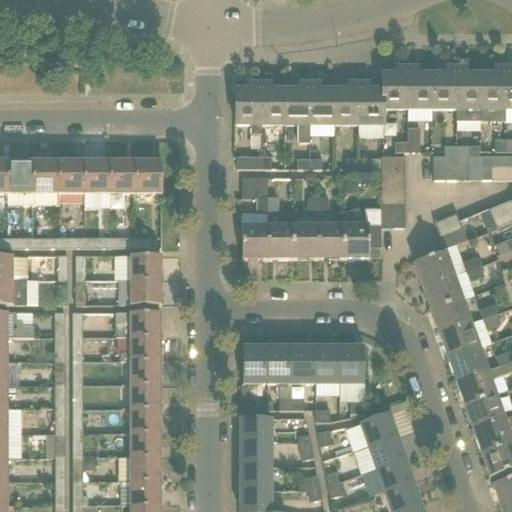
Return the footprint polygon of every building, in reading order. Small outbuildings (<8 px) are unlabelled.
[(397,78),(382,78),(382,95),(382,113),(383,113),(406,113),(407,72),(397,72),(397,78)] [(417,72),(407,72),(406,113),(430,113),(431,78),(417,78),(417,72)] [(446,78),(431,78),(430,113),(455,113),(455,72),(446,72),(446,78)] [(480,114),(481,78),(466,78),(466,72),(455,72),(455,113),(480,114)] [(495,72),(495,78),(481,78),(480,114),(480,125),(506,126),(506,114),(504,114),(504,72),(495,72)] [(235,94),(235,129),(251,129),(251,139),(261,139),(261,129),(260,129),(260,88),(250,88),(250,94),(235,94)] [(260,129),(261,129),(284,129),(284,94),(270,94),(270,88),(260,88),(260,129)] [(299,94),(284,94),(284,129),(298,129),(298,147),(310,147),(310,129),(309,129),(309,88),(299,88),(299,94)] [(319,94),(319,88),(309,88),(309,129),(310,129),(334,129),(334,94),(319,94)] [(359,88),(348,88),(348,94),(334,94),(334,129),(359,130),(359,88)] [(368,95),(368,88),(359,88),(359,130),(383,130),(383,113),(382,113),(382,95),(368,95)] [(406,146),(406,156),(419,156),(419,132),(407,132),(406,146)] [(504,157),(504,144),(495,144),(495,157),(504,157)] [(395,156),(406,156),(406,146),(395,146),(395,156)] [(455,160),(455,151),(443,150),(443,160),(446,160),(455,160)] [(479,160),(479,151),(455,151),(455,160),(457,160),(468,160),(479,160)] [(236,160),(237,172),(237,173),(259,173),(260,160),(236,160)] [(271,160),(260,160),(259,173),(271,173),(271,160)] [(432,160),(433,184),(446,184),(446,160),(443,160),(432,160)] [(446,160),(446,184),(457,184),(457,160),(455,160),(446,160)] [(457,160),(457,184),(468,185),(468,160),(457,160)] [(480,161),(479,161),(479,160),(468,160),(468,185),(479,185),(480,161)] [(511,160),(491,161),(490,172),(511,172),(511,160)] [(404,162),(381,161),(381,173),(404,173),(404,162)] [(480,161),(479,185),(490,185),(490,172),(491,161),(480,161)] [(308,174),(308,164),(297,163),(297,174),(308,174)] [(359,174),(359,163),(346,163),(346,174),(359,174)] [(359,163),(359,174),(370,174),(370,163),(359,163)] [(34,209),(33,164),(7,164),(7,199),(7,209),(34,209)] [(33,164),(34,209),(57,209),(57,198),(59,198),(59,164),(33,164)] [(59,164),(59,198),(84,198),(84,164),(59,164)] [(84,198),(110,198),(110,164),(84,164),(84,198)] [(110,198),(136,198),(136,164),(110,164),(110,198)] [(136,198),(161,198),(162,164),(136,164),(136,198)] [(308,164),(308,174),(322,174),(322,164),(308,164)] [(511,172),(490,172),(490,185),(511,184),(511,172)] [(405,184),(404,173),(381,173),(381,184),(405,184)] [(267,202),(267,182),(242,182),(242,203),(258,203),(258,219),(267,219),(267,202)] [(405,196),(405,184),(381,184),(380,196),(405,196)] [(380,207),(393,207),(405,207),(405,196),(380,196),(380,207)] [(329,201),(318,202),(318,217),(329,217),(329,201)] [(267,264),(293,263),(294,230),(293,217),(279,217),(279,202),(267,202),(267,219),(268,230),(267,230),(267,264)] [(307,217),(318,217),(318,202),(307,202),(307,217)] [(511,203),(489,213),(496,231),(511,224),(511,203)] [(380,216),(380,229),(380,233),(393,232),(393,207),(380,207),(380,216)] [(393,207),(393,232),(405,232),(405,207),(393,207)] [(381,252),(380,233),(380,229),(364,229),(364,216),(343,215),(343,230),(343,263),(369,263),(369,252),(381,252)] [(329,227),(329,218),(309,218),(309,227),(329,227)] [(439,239),(461,230),(456,218),(434,227),(439,239)] [(267,230),(242,230),(242,264),(267,264),(267,230)] [(293,263),(318,263),(318,230),(294,230),(293,263)] [(343,263),(343,230),(318,230),(318,263),(343,263)] [(445,253),(455,248),(466,244),(461,230),(439,239),(445,253)] [(34,253),(34,242),(7,243),(7,253),(34,253)] [(59,242),(34,242),(34,253),(60,253),(59,242)] [(60,253),(84,252),(84,242),(59,242),(60,253)] [(110,252),(110,242),(84,242),(84,252),(110,252)] [(136,242),(110,242),(110,252),(136,252),(136,242)] [(136,242),(136,252),(152,252),(152,242),(136,242)] [(509,253),(506,246),(496,250),(499,259),(509,255),(509,253)] [(422,290),(465,276),(462,266),(455,248),(445,253),(446,255),(413,267),(422,290)] [(0,260),(0,284),(13,285),(27,284),(29,284),(29,260),(0,260)] [(58,260),(58,285),(68,285),(68,260),(58,260)] [(75,260),(75,285),(86,285),(86,260),(75,260)] [(161,260),(129,260),(130,284),(161,284),(161,260)] [(478,261),(462,266),(465,276),(480,270),(478,261)] [(484,282),(480,270),(465,276),(469,286),(484,282)] [(430,315),(462,303),(473,299),(469,286),(465,276),(422,290),(430,315)] [(0,309),(27,309),(27,284),(13,285),(0,284),(0,309)] [(130,309),(161,309),(161,284),(130,284),(119,285),(119,309),(130,309)] [(67,309),(68,285),(58,285),(57,309),(67,309)] [(86,294),(86,285),(75,285),(75,309),(86,309),(86,294)] [(438,337),(470,326),(462,303),(430,315),(438,337)] [(482,322),(497,316),(494,308),(479,313),(482,322)] [(501,328),(497,316),(482,322),(486,333),(501,328)] [(16,317),(0,317),(0,341),(8,341),(33,341),(33,330),(22,330),(22,326),(16,326),(16,317)] [(55,341),(64,341),(64,317),(55,317),(55,341)] [(72,343),(82,343),(82,317),(73,317),(72,343)] [(161,317),(116,317),(115,342),(129,342),(161,341),(161,317)] [(447,361),(478,349),(470,326),(438,337),(447,361)] [(64,341),(55,341),(55,365),(64,365),(64,341)] [(161,341),(129,342),(129,365),(161,365),(161,341)] [(72,365),(82,365),(82,343),(72,343),(72,365)] [(455,384),(487,373),(478,349),(447,361),(455,384)] [(242,352),(242,388),(267,388),(267,351),(242,352)] [(280,388),(280,402),(291,402),(291,388),(291,351),(267,351),(267,388),(280,388)] [(291,388),(315,388),(315,351),(291,351),(291,388)] [(315,388),(339,388),(339,351),(315,351),(315,388)] [(339,388),(363,388),(363,351),(339,351),(339,388)] [(495,360),(498,369),(511,363),(511,358),(511,354),(495,360)] [(464,409),(495,397),(491,384),(511,377),(511,363),(498,369),(499,371),(487,375),(487,373),(455,384),(464,409)] [(64,365),(55,365),(55,389),(55,390),(64,389),(64,365)] [(72,365),(72,389),(82,389),(82,365),(72,365)] [(161,365),(129,365),(129,389),(161,389),(161,365)] [(55,414),(64,414),(64,389),(55,390),(55,389),(45,389),(45,400),(55,400),(55,414)] [(72,413),(82,413),(82,389),(72,389),(72,413)] [(161,389),(129,389),(129,413),(161,413),(161,389)] [(472,432),(504,421),(495,397),(464,409),(472,432)] [(242,402),(242,415),(256,415),(256,402),(242,402)] [(291,415),(291,402),(280,402),(279,402),(279,415),(291,415)] [(291,402),(291,415),(303,414),(303,402),(291,402)] [(365,418),(365,405),(350,406),(350,418),(365,418)] [(72,436),(82,436),(82,413),(72,413),(72,436)] [(161,413),(129,413),(129,437),(161,437),(161,413)] [(64,414),(55,414),(55,438),(64,438),(64,414)] [(315,427),(330,427),(330,414),(315,415),(315,427)] [(396,440),(388,417),(359,428),(367,451),(396,440)] [(480,457),(511,445),(511,444),(504,421),(472,432),(480,457)] [(240,447),(270,447),(276,447),(276,423),(240,423),(240,447)] [(332,449),(329,434),(317,437),(320,451),(332,449)] [(72,462),(82,462),(82,436),(72,436),(72,462)] [(161,437),(129,437),(120,437),(120,462),(161,462),(161,437)] [(54,462),(64,462),(64,438),(55,438),(46,438),(46,462),(54,462)] [(299,453),(312,450),(309,439),(297,442),(299,453)] [(367,451),(375,473),(404,463),(396,440),(367,451)] [(511,445),(480,457),(489,481),(511,473),(511,445)] [(270,471),(270,447),(240,447),(240,471),(270,471)] [(314,462),(312,450),(299,453),(302,465),(314,462)] [(54,462),(54,486),(64,486),(64,462),(54,462)] [(82,486),(82,462),(72,462),(72,486),(82,486)] [(161,462),(120,462),(120,486),(161,486),(161,462)] [(375,473),(383,496),(412,486),(404,463),(375,473)] [(270,495),(270,471),(240,471),(240,496),(270,495)] [(328,490),(340,487),(338,476),(325,478),(328,490)] [(308,494),(320,492),(318,480),(306,482),(308,494)] [(511,481),(492,488),(499,511),(501,511),(511,508),(511,481)] [(54,486),(54,510),(64,510),(64,486),(54,486)] [(72,510),(82,510),(82,509),(96,509),(96,504),(88,504),(88,500),(82,500),(82,486),(72,486),(72,510)] [(161,486),(120,486),(120,510),(161,510),(161,486)] [(412,486),(383,496),(388,511),(409,511),(420,508),(412,486)] [(343,499),(340,487),(328,490),(330,502),(343,499)] [(323,503),(320,492),(308,494),(310,506),(323,503)] [(270,511),(270,495),(240,496),(240,511),(270,511)]
